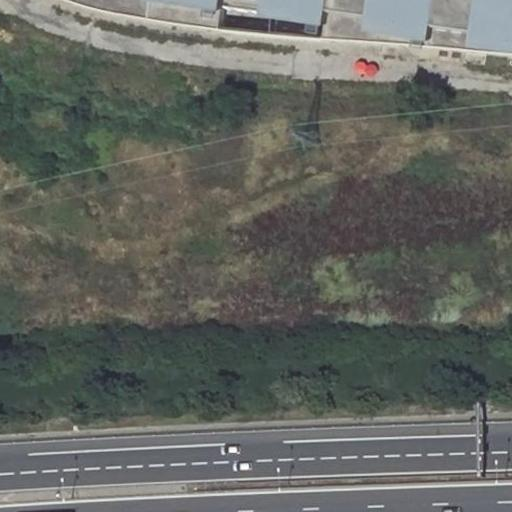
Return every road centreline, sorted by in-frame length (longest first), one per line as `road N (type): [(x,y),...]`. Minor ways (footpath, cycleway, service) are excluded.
road 1 (trunk): [(511,451),(0,474)]
road 2 (trunk): [(242,511),(511,502)]
